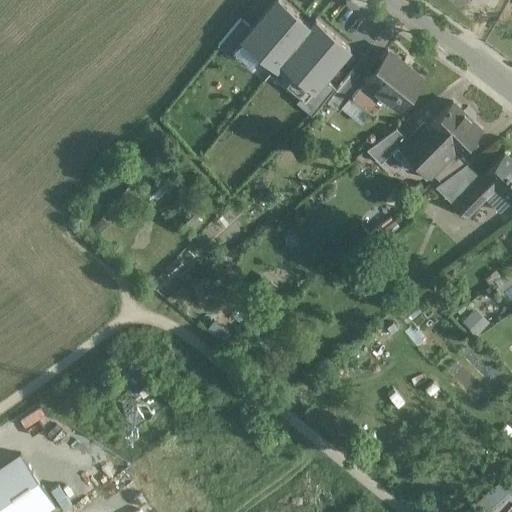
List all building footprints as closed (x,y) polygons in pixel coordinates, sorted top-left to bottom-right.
[(283,71),(299,51),(315,32),(278,1),(246,41),(283,71)] [(362,32),(334,9),(315,32),(299,51),(327,74),(339,60),(362,32)] [(423,80),(387,51),(364,80),(350,98),(352,99),(353,98),(372,113),(385,97),(400,109),(423,80)] [(327,74),(323,80),(336,91),(352,71),(339,60),(327,74)] [(364,80),(352,71),(336,91),(331,97),(343,107),(350,98),(364,80)] [(423,123),(407,140),(391,153),(393,154),(401,162),(401,168),(414,167),(426,179),(432,173),(452,152),(456,156),(458,154),(481,131),(452,102),(428,128),(423,123)] [(396,128),(366,150),(380,164),(393,154),(391,153),(407,140),(396,128)] [(452,152),(432,173),(441,182),(467,163),(458,154),(456,156),(452,152)] [(511,199),(511,161),(504,154),(481,177),(454,205),(466,217),(496,187),(511,201),(511,199)] [(441,182),(435,187),(454,205),(481,177),(467,163),(441,182)] [(190,208),(178,220),(186,229),(199,217),(190,208)] [(471,330),(486,321),(477,307),(462,316),(471,330)] [(21,455),(0,468),(0,511),(39,511),(54,502),(21,455)]
